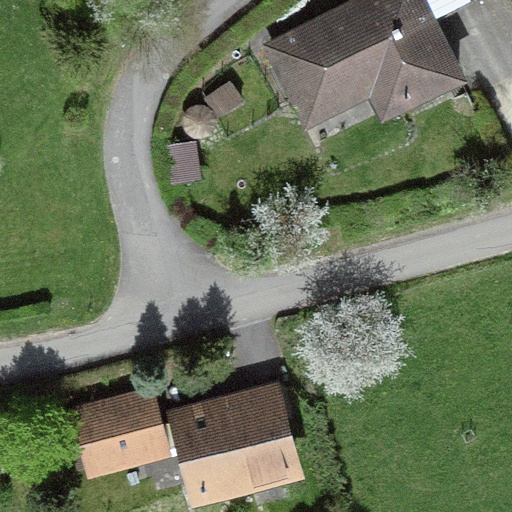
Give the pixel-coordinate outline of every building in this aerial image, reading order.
[(358,100),(370,125),(469,74),(437,11),(459,0),(340,0),(261,40),(306,127),(358,100)] [(218,116),(246,97),(232,76),(204,95),(218,116)] [(172,182),(203,178),(197,137),(165,142),(172,182)] [(306,472),(280,375),(166,405),(192,503),(306,472)] [(88,476),(172,454),(153,380),(68,402),(88,476)]
